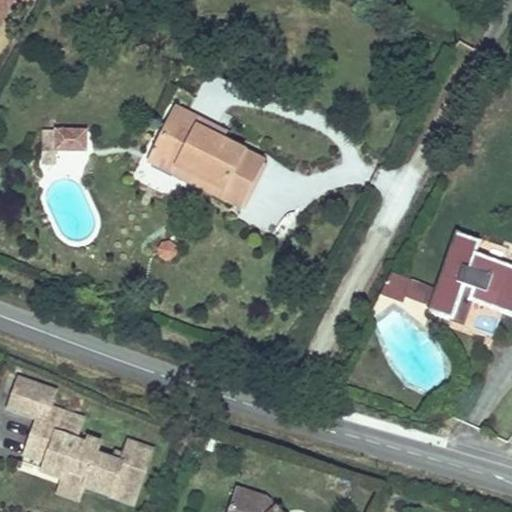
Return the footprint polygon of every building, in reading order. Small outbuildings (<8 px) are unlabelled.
[(0,0),(0,24),(11,0),(0,0)] [(173,117),(221,141),(226,131),(178,107),(173,117)] [(262,162),(221,141),(173,117),(154,155),(199,178),(196,185),(240,207),(262,162)] [(44,132),(44,153),(56,153),(56,149),(85,149),(86,132),(44,132)] [(56,165),(56,153),(44,153),(44,164),(56,165)] [(150,162),(196,185),(199,178),(154,155),(150,162)] [(502,314),(511,286),(511,268),(476,255),(480,243),(457,234),(436,291),(437,291),(432,306),(429,314),(452,322),(458,306),(470,310),(472,303),(502,314)] [(511,251),(481,240),(480,243),(476,255),(511,268),(511,251)] [(436,291),(391,274),(380,296),(403,304),(406,297),(432,306),(437,291),(436,291)] [(511,286),(502,314),(511,317),(511,286)] [(494,337),(502,314),(472,303),(470,310),(464,326),(494,337)] [(452,322),(464,326),(470,310),(458,306),(452,322)] [(56,393),(18,379),(7,410),(36,420),(44,423),(38,438),(31,436),(23,457),(44,464),(63,472),(60,481),(83,490),(109,499),(113,490),(135,498),(152,453),(127,444),(122,458),(118,456),(113,458),(111,462),(95,456),(98,448),(96,443),(90,441),(86,443),(85,446),(75,442),(83,421),(65,415),(64,419),(59,417),(61,413),(50,409),(56,393)] [(36,420),(31,436),(38,438),(44,423),(36,420)] [(63,472),(44,464),(40,474),(60,481),(63,472)] [(83,490),(60,481),(58,486),(55,495),(78,504),(83,490)] [(278,511),(266,498),(235,488),(228,511),(278,511)] [(135,498),(113,490),(109,499),(132,508),(135,498)]
